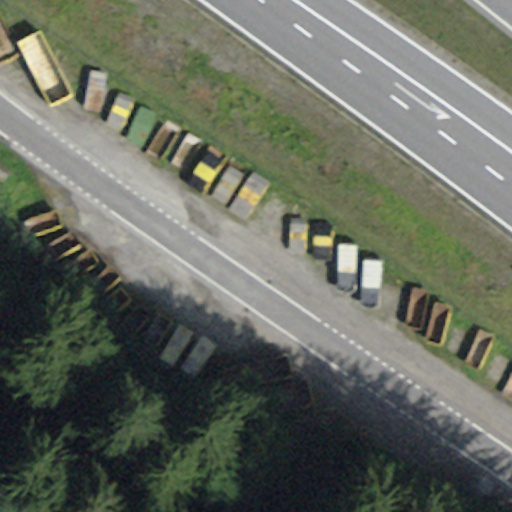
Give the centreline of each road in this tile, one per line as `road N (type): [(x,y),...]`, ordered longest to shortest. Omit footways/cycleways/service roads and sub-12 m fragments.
road 1 (unclassified): [(0,104),(48,148),(511,465)]
road 2 (primary): [(511,163),(277,0)]
